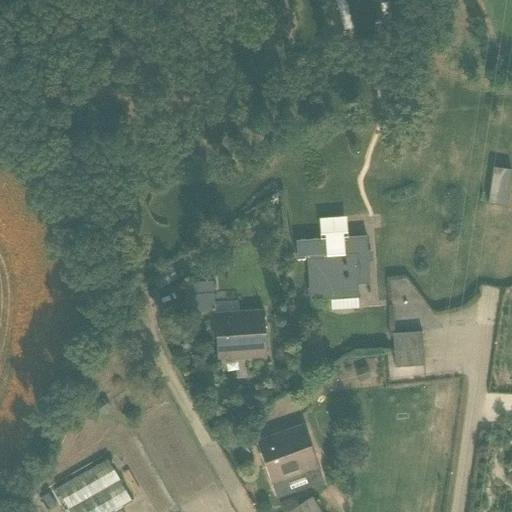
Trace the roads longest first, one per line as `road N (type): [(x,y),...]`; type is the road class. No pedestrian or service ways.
road 1 (track): [(30,0),(65,41),(105,122),(123,187),(140,324)]
road 2 (residential): [(460,511),(490,289)]
road 3 (residential): [(140,324),(249,511)]
